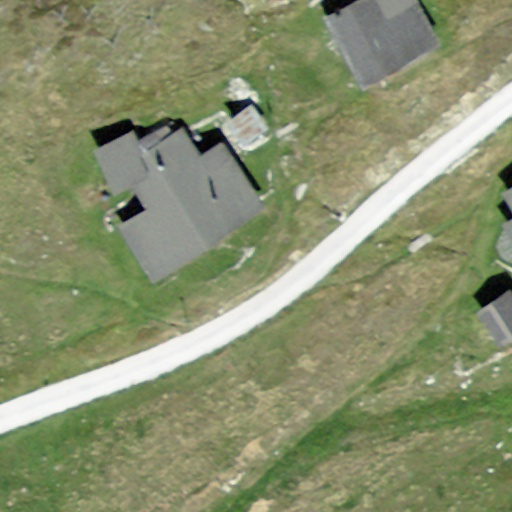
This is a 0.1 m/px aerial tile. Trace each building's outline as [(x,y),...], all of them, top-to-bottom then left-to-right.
[(376,0),(322,28),(354,89),(427,52),(401,0),(376,0)] [(247,117),(228,127),(239,147),(258,137),(247,117)] [(175,129),(137,153),(151,175),(200,251),(256,216),(216,152),(197,164),(175,129)] [(108,190),(140,178),(128,146),(96,159),(108,190)] [(200,251),(151,175),(125,192),(140,216),(114,233),(146,285),(200,251)] [(511,202),(495,211),(511,242),(511,202)] [(511,336),(511,305),(510,302),(477,319),(491,348),(511,336)]
